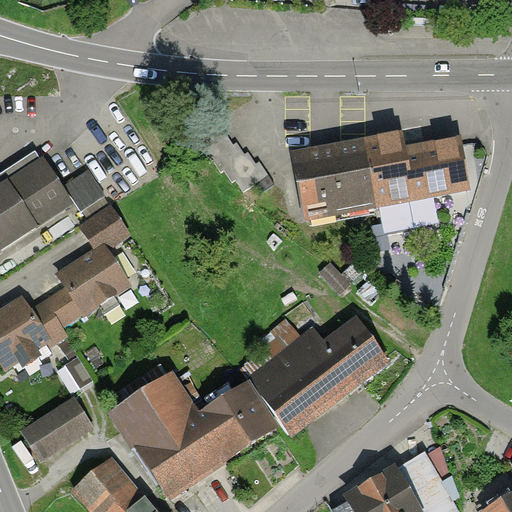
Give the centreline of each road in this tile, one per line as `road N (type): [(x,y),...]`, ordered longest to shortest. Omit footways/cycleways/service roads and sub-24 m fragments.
road 1 (tertiary): [(511,75),(191,75),(101,61)]
road 2 (residential): [(440,376),(511,135)]
road 3 (residential): [(293,511),(440,376)]
